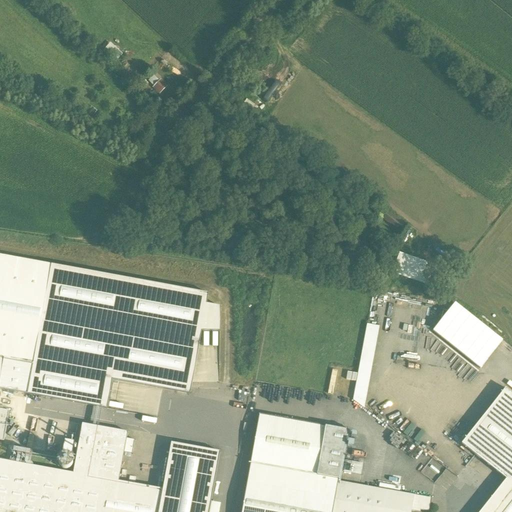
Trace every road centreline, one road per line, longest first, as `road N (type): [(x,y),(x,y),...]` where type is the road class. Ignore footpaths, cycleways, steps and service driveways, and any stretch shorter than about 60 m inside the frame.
road 1 (track): [(0,249),(213,290),(226,306),(226,383)]
road 2 (track): [(277,0),(138,164)]
